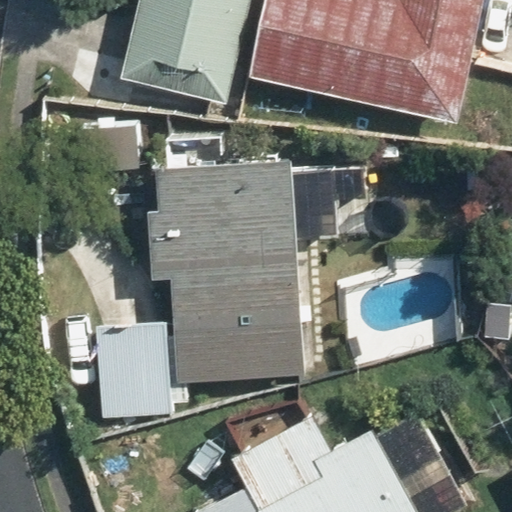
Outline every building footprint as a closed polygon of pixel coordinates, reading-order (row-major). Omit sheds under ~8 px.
[(222,100),(242,0),(139,0),(123,80),(222,100)] [(259,0),(243,75),(450,121),(476,0),(259,0)] [(134,120),(77,122),(79,170),(136,168),(134,120)] [(333,167),(285,171),(283,155),(141,167),(151,287),(168,286),(172,322),(93,329),(100,415),(183,408),(180,379),(301,369),(291,239),(339,236),(333,167)] [(511,293),(467,291),(465,339),(511,340),(511,293)] [(450,511),(464,505),(413,407),(326,453),(306,416),(233,454),(247,482),(190,511),(450,511)]
